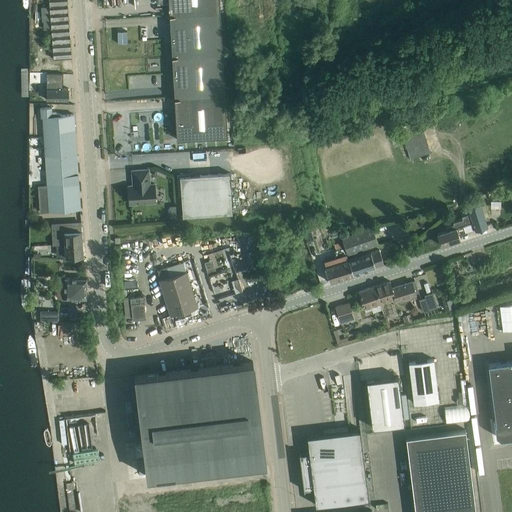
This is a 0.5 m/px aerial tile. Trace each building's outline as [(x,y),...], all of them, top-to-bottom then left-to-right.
[(53,58),(71,57),(66,0),(48,0),(49,6),(41,6),(42,20),(44,20),(44,29),(51,29),(53,58)] [(157,0),(158,3),(168,2),(169,14),(220,11),(219,0),(157,0)] [(171,55),(222,52),(220,11),(169,14),(171,55)] [(174,97),(225,94),(222,52),(171,55),(174,97)] [(68,100),(68,88),(62,88),(63,73),(47,73),(46,99),(58,100),(68,100)] [(176,139),(186,138),(227,136),(225,94),(174,97),(176,139)] [(51,112),(51,107),(40,108),(40,117),(42,117),(43,136),(75,134),(74,114),(62,115),(56,111),(51,112)] [(410,158),(430,152),(418,116),(405,120),(407,124),(403,125),(406,135),(403,135),(408,149),(404,150),(405,155),(409,154),(410,158)] [(47,184),(78,182),(75,134),(43,136),(47,184)] [(437,135),(433,136),(436,146),(441,144),(437,135)] [(149,184),(148,169),(132,170),(133,179),(134,179),(134,185),(128,185),(129,203),(155,201),(154,183),(149,184)] [(190,175),(189,172),(180,172),(176,176),(178,196),(181,196),(182,216),(232,212),(229,172),(190,175)] [(48,210),(70,209),(80,208),(78,182),(47,184),(48,210)] [(475,230),(487,226),(480,202),(467,206),(475,230)] [(440,244),(459,238),(456,227),(472,222),(469,212),(461,215),(462,218),(452,221),(453,223),(446,226),(447,230),(437,233),(440,244)] [(71,223),(53,224),(54,232),(64,231),(64,243),(82,242),(81,222),(71,223)] [(347,254),(348,254),(377,244),(372,226),(342,236),(343,239),(347,254)] [(239,231),(241,247),(259,245),(257,228),(239,231)] [(332,243),(338,262),(349,259),(347,254),(343,239),(332,243)] [(82,242),(64,243),(65,255),(83,254),(82,242)] [(353,273),(383,264),(379,249),(349,259),(353,273)] [(334,264),(324,267),(329,281),(353,273),(349,259),(338,262),(334,264)] [(167,266),(157,269),(160,278),(159,279),(167,305),(170,314),(170,315),(197,306),(197,305),(186,270),(170,275),(167,266)] [(86,298),(86,277),(64,277),(64,298),(86,298)] [(411,280),(391,287),(395,297),(395,299),(415,293),(411,280)] [(379,302),(395,297),(391,287),(389,281),(374,285),(379,302)] [(364,307),(379,302),(374,285),(359,290),(364,307)] [(145,317),(143,296),(143,295),(130,296),(130,297),(132,315),(132,318),(132,319),(145,317)] [(123,297),(125,316),(132,315),(130,297),(123,297)] [(425,297),(418,299),(422,311),(429,309),(425,297)] [(451,298),(443,300),(446,309),(453,307),(451,298)] [(354,318),(353,315),(348,302),(335,306),(339,319),(340,322),(354,318)] [(58,320),(58,311),(40,310),(40,319),(58,320)] [(438,399),(433,358),(409,361),(414,402),(438,399)] [(511,360),(488,363),(495,423),(494,423),(495,434),(500,438),(511,436),(511,360)] [(147,475),(155,474),(175,472),(265,461),(253,361),(135,375),(147,475)] [(398,375),(366,379),(372,426),(404,422),(398,375)] [(300,452),(299,452),(303,489),(305,489),(304,488),(313,487),(315,504),(368,498),(360,428),(307,435),(309,452),(300,453),(300,452)] [(475,511),(465,428),(405,436),(414,511),(475,511)]
